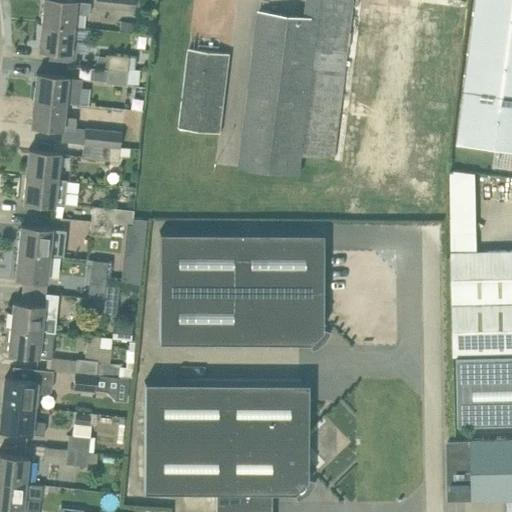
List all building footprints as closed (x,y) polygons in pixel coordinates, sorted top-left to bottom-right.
[(44,0),(42,23),(46,23),(73,26),(74,13),(89,14),(91,2),(73,0),(44,0)] [(95,0),(95,6),(135,9),(135,0),(95,0)] [(240,167),(300,174),(302,155),(334,159),(353,0),(305,0),(304,17),(259,12),(240,167)] [(442,219),(471,0),(373,0),(344,218),(442,219)] [(511,0),(477,0),(458,143),(511,149),(511,0)] [(121,21),(120,30),(133,31),(134,22),(121,21)] [(46,23),(42,23),(39,49),(50,50),(50,58),(75,60),(77,40),(71,40),(73,26),(46,23)] [(107,65),(106,68),(127,70),(129,54),(108,52),(108,54),(98,53),(97,64),(107,65)] [(180,129),(220,134),(229,56),(188,52),(180,129)] [(127,70),(106,68),(91,66),(90,78),(105,79),(105,81),(126,84),(127,70)] [(37,73),(34,99),(65,102),(81,104),(83,77),(37,73)] [(63,128),(75,129),(76,118),(64,116),(65,102),(34,99),(31,125),(62,128),(63,128)] [(121,130),(85,126),(83,142),(120,146),(121,130)] [(120,146),(83,142),(81,158),(118,161),(120,146)] [(29,149),(26,175),(57,178),(60,152),(29,149)] [(57,178),(26,175),(23,201),(65,205),(67,179),(57,178)] [(91,220),(111,222),(112,207),(92,205),(91,220)] [(89,234),(109,236),(111,222),(91,220),(89,234)] [(21,225),(18,251),(49,254),(49,255),(63,256),(66,230),(21,225)] [(160,340),(310,341),(322,328),(323,233),(160,232),(160,340)] [(511,249),(451,251),(455,358),(511,355),(511,249)] [(49,254),(18,251),(15,277),(47,281),(49,254)] [(125,254),(124,266),(141,268),(142,256),(125,254)] [(94,281),(93,297),(103,298),(105,282),(94,281)] [(13,301),(10,327),(54,331),(55,331),(58,294),(45,292),(44,304),(13,301)] [(103,298),(93,297),(91,312),(102,313),(103,298)] [(114,322),(112,338),(132,340),(133,324),(114,322)] [(10,327),(7,353),(47,357),(51,358),(51,357),(54,331),(10,327)] [(511,355),(455,358),(458,424),(511,423),(511,355)] [(76,359),(75,372),(96,374),(97,360),(84,358),(76,358),(76,359)] [(5,377),(2,403),(34,406),(38,407),(40,392),(48,393),(52,390),(54,370),(20,367),(19,379),(5,377)] [(96,374),(75,372),(73,386),(94,388),(96,374)] [(146,381),(145,490),(217,491),(216,511),(271,511),(271,491),(294,491),(307,478),(308,383),(146,381)] [(34,406),(2,403),(0,424),(0,429),(45,434),(46,419),(32,418),(34,406)] [(75,423),(74,434),(90,436),(91,425),(89,425),(90,414),(83,413),(82,424),(75,423)] [(69,433),(67,448),(89,450),(90,436),(74,434),(69,433)] [(511,438),(471,439),(472,499),(511,498),(511,438)] [(66,462),(66,463),(87,465),(87,462),(88,452),(89,450),(67,448),(66,462)] [(88,452),(87,462),(97,463),(98,453),(88,452)] [(0,453),(0,479),(25,482),(28,456),(0,453)] [(0,479),(0,506),(11,507),(10,511),(38,511),(40,498),(24,497),(25,482),(0,479)]
